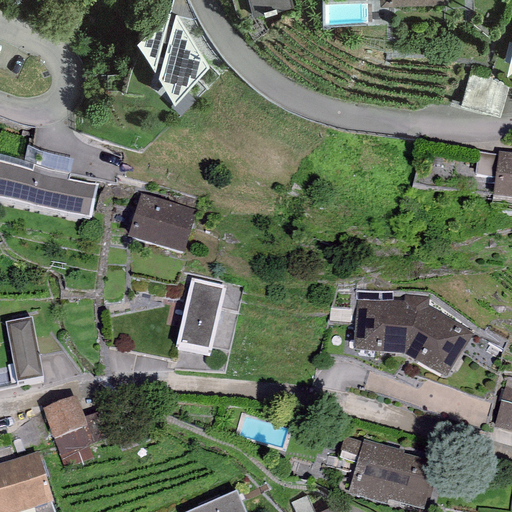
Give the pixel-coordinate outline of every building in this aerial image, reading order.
[(247,0),(253,18),(293,8),(290,0),(247,0)] [(380,0),(381,8),(447,6),(446,0),(380,0)] [(173,104),(175,107),(187,94),(210,69),(176,17),(167,14),(137,45),(173,104)] [(500,118),(510,83),(471,72),(461,106),(500,118)] [(171,107),(181,117),(196,101),(187,94),(175,107),(173,104),(171,107)] [(39,151),(27,146),(24,161),(0,154),(0,161),(32,171),(33,166),(69,174),(72,160),(39,151)] [(478,152),(476,174),(495,178),(498,155),(478,152)] [(511,152),(498,152),(498,155),(495,178),(493,195),(511,197),(511,152)] [(0,161),(0,198),(91,218),(98,185),(68,180),(69,174),(33,166),(32,171),(0,161)] [(141,194),(128,236),(183,253),(197,211),(141,194)] [(227,286),(191,278),(176,345),(212,353),(227,286)] [(451,368),(474,334),(428,306),(428,298),(405,296),(404,301),(356,301),(353,350),(402,354),(445,377),(451,368)] [(32,318),(5,323),(13,366),(16,382),(43,377),(32,318)] [(0,388),(17,385),(16,382),(13,366),(0,368),(0,388)] [(495,427),(511,431),(511,389),(505,388),(495,427)] [(74,396),(41,409),(64,468),(92,458),(88,446),(92,444),(83,418),(74,396)] [(101,412),(83,418),(92,444),(110,438),(101,412)] [(344,437),(340,450),(358,456),(361,443),(344,437)] [(387,504),(388,499),(423,509),(435,462),(403,455),(404,451),(363,439),(361,443),(358,456),(347,493),(387,504)] [(37,451),(0,462),(0,511),(16,511),(32,507),(50,502),(53,501),(37,451)] [(244,511),(236,491),(186,511),(244,511)] [(53,511),(50,502),(32,507),(32,511),(53,511)]
